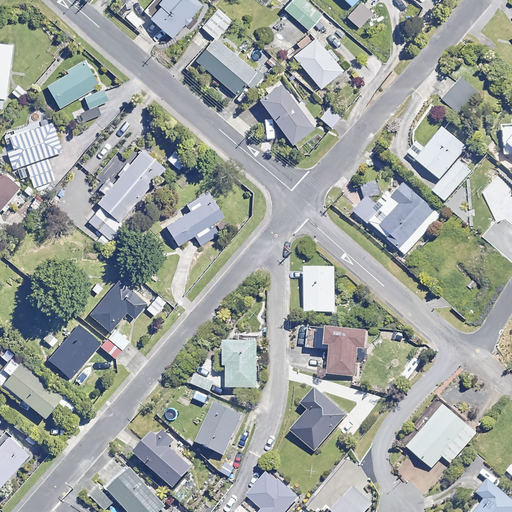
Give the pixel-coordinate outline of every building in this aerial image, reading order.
[(199,6),(192,0),(155,0),(144,13),(171,37),(199,6)] [(322,14),(304,0),(290,0),(284,8),(309,29),(322,14)] [(372,13),(360,2),(347,17),(359,27),(372,13)] [(232,20),(217,7),(200,28),(215,40),(232,20)] [(144,19),(133,9),(125,17),(136,28),(144,19)] [(325,50),(312,35),(290,54),(320,88),(342,69),(333,60),(337,57),(328,47),(325,50)] [(254,73),(212,39),(194,61),(236,95),(254,73)] [(11,45),(0,43),(0,109),(4,110),(11,45)] [(97,87),(84,62),(66,72),(67,74),(46,86),(58,109),(97,87)] [(480,95),(461,79),(443,100),(463,116),(480,95)] [(313,128),(280,83),(258,100),(290,145),(313,128)] [(108,101),(102,90),(81,100),(85,108),(72,114),(78,125),(100,115),(96,107),(108,101)] [(340,117),(329,106),(319,118),(330,128),(340,117)] [(47,158),(48,158),(63,152),(50,118),(0,136),(12,170),(25,165),(34,188),(55,180),(47,158)] [(511,125),(501,126),(501,154),(511,154),(511,125)] [(466,147),(442,127),(415,160),(440,181),(432,191),(445,202),(471,170),(457,159),(466,147)] [(164,168),(139,149),(98,201),(92,196),(101,185),(85,172),(57,209),(106,248),(124,226),(121,223),(164,168)] [(185,161),(173,152),(166,161),(179,170),(185,161)] [(0,210),(19,188),(0,172),(0,210)] [(376,189),(370,186),(365,182),(362,186),(360,191),(372,197),(376,189)] [(440,216),(403,183),(391,196),(399,204),(379,226),(389,235),(386,239),(404,255),(440,216)] [(222,218),(206,192),(195,199),(198,204),(163,225),(176,246),(194,235),(200,246),(213,238),(207,227),(222,218)] [(506,236),(494,225),(489,230),(484,236),(496,247),(506,236)] [(335,312),(335,267),(304,267),(304,312),(335,312)] [(145,304),(118,281),(90,313),(106,327),(111,321),(115,324),(126,311),(134,318),(145,304)] [(100,343),(77,324),(45,362),(67,381),(100,343)] [(366,330),(307,327),(306,348),(329,350),(328,374),(356,376),(358,349),(365,349),(366,330)] [(128,342),(113,330),(99,348),(113,360),(128,342)] [(256,388),(256,341),(223,341),(223,366),(226,366),(226,388),(256,388)] [(61,396),(11,359),(0,373),(0,386),(44,419),(61,396)] [(211,371),(198,365),(190,383),(210,391),(214,383),(207,380),(211,371)] [(346,415),(315,388),(301,404),(308,410),(290,430),(315,452),(346,415)] [(77,406),(65,395),(58,402),(71,413),(77,406)] [(242,416),(214,403),(195,443),(223,456),(242,416)] [(450,412),(442,404),(406,447),(431,468),(441,456),(450,463),(480,428),(455,407),(450,412)] [(173,442),(162,432),(156,438),(151,433),(132,454),(172,489),(191,468),(168,448),(173,442)] [(0,483),(26,456),(7,438),(0,445),(0,483)] [(158,511),(164,507),(126,468),(105,488),(127,511),(158,511)] [(499,479),(488,470),(481,478),(485,481),(475,494),(483,500),(473,511),(511,511),(511,502),(493,487),(499,479)] [(284,511),(297,498),(267,472),(246,495),(232,511),(231,511),(284,511)]
